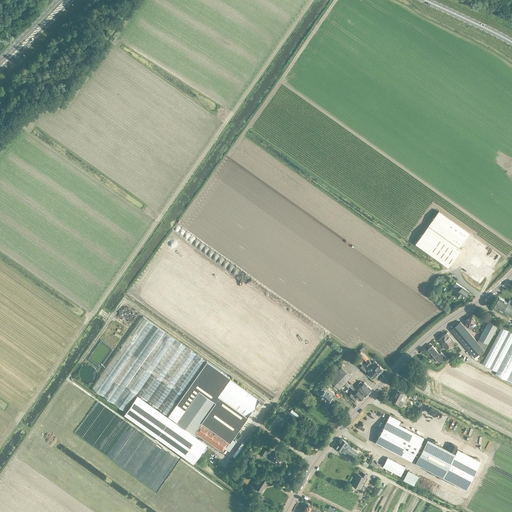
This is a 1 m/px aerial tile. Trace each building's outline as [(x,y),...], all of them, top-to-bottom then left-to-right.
[(469,233),(452,220),(439,211),(429,225),(459,246),(469,233)] [(449,267),(450,265),(462,249),(429,225),(417,242),(416,244),(449,267)] [(454,285),(456,287),(460,290),(456,295),(457,295),(457,296),(457,297),(458,297),(459,297),(460,298),(462,295),(465,297),(469,292),(458,284),(456,283),(454,285)] [(499,298),(495,306),(504,311),(505,309),(510,312),(511,310),(511,305),(511,306),(511,305),(511,301),(510,301),(508,303),(499,298)] [(143,316),(92,388),(124,410),(136,393),(176,421),(193,433),(192,434),(196,437),(197,435),(222,452),(247,416),(257,402),(262,405),(264,402),(260,399),(230,378),(230,377),(207,361),(164,331),(143,316)] [(470,329),(473,328),(474,327),(473,325),(476,323),(472,317),(465,321),(469,327),(470,329)] [(498,326),(489,321),(479,338),(487,342),(488,343),(498,326)] [(475,357),(484,349),(460,322),(451,330),(475,357)] [(511,332),(502,327),(483,364),(497,371),(495,374),(511,382),(511,332)] [(446,350),(455,342),(447,332),(439,340),(443,345),(443,346),(446,350)] [(442,359),(444,361),(447,358),(447,357),(444,354),(441,351),(439,353),(433,345),(428,349),(426,351),(430,355),(432,353),(439,362),(442,359)] [(368,358),(361,351),(358,354),(365,361),(368,358)] [(370,375),(374,378),(379,373),(371,366),(369,365),(367,362),(365,364),(369,368),(367,370),(371,374),(370,375)] [(379,373),(383,369),(379,365),(379,366),(376,363),(374,366),(373,365),(371,366),(379,373)] [(344,383),(345,385),(348,383),(346,381),(351,376),(341,367),(329,379),(339,389),(344,383)] [(360,386),(357,389),(364,396),(371,389),(364,382),(363,383),(360,381),(357,384),(360,386)] [(417,381),(414,385),(423,390),(426,385),(417,381)] [(364,396),(357,389),(355,387),(353,390),(355,392),(354,394),(354,395),(353,395),(351,393),(348,396),(349,397),(354,401),(356,398),(357,397),(360,400),(361,399),(362,398),(362,397),(364,396)] [(325,389),(319,397),(326,404),(333,396),(325,389)] [(391,401),(398,404),(397,405),(401,407),(403,402),(400,400),(403,394),(406,395),(408,392),(402,389),(401,392),(396,390),(391,401)] [(192,434),(137,395),(123,415),(193,464),(207,444),(196,437),(192,434)] [(389,415),(375,442),(411,461),(424,437),(399,424),(400,421),(389,415)] [(338,443),(354,454),(356,455),(358,453),(352,448),(353,446),(348,443),(342,438),(338,443)] [(428,440),(416,463),(465,489),(479,461),(457,449),(455,454),(428,440)] [(336,447),(344,453),(343,454),(350,458),(354,454),(338,443),(336,447)] [(279,464),(281,461),(282,461),(284,458),(283,458),(283,457),(274,452),(273,453),(272,452),(272,453),(268,451),(268,452),(266,450),(262,456),(270,461),(271,458),(279,464)] [(383,467),(400,476),(405,467),(387,457),(383,467)] [(403,479),(413,485),(418,476),(408,470),(403,479)] [(352,485),(359,489),(364,478),(366,479),(368,475),(363,472),(362,476),(358,474),(352,485)] [(261,492),(263,489),(269,481),(262,476),(255,488),(261,492)]
